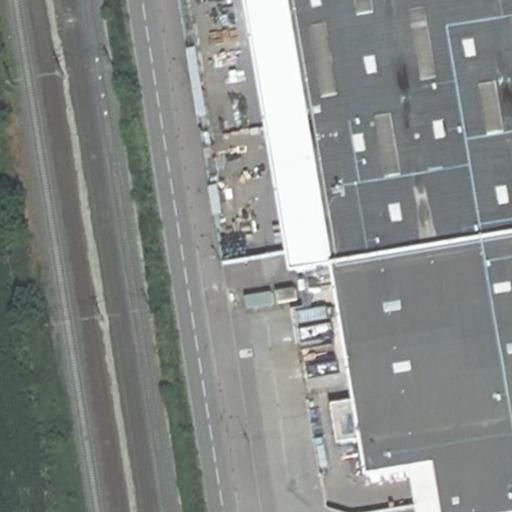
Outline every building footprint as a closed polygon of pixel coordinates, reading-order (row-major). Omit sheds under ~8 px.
[(255,0),(274,117),(313,111),(293,0),(255,0)] [(362,399),(369,439),(375,478),(415,472),(441,467),(448,511),(511,511),(511,0),(293,0),(313,111),(318,140),(339,266),(362,399)] [(279,147),(318,140),(313,111),(274,117),(279,147)] [(339,266),(318,140),(279,147),(302,272),(339,266)] [(279,290),(281,301),(299,298),(298,287),(279,290)] [(248,295),(250,307),(276,302),(273,290),(248,295)] [(343,444),(369,439),(362,399),(335,404),(343,444)] [(423,511),(448,511),(441,467),(415,472),(423,511)]
